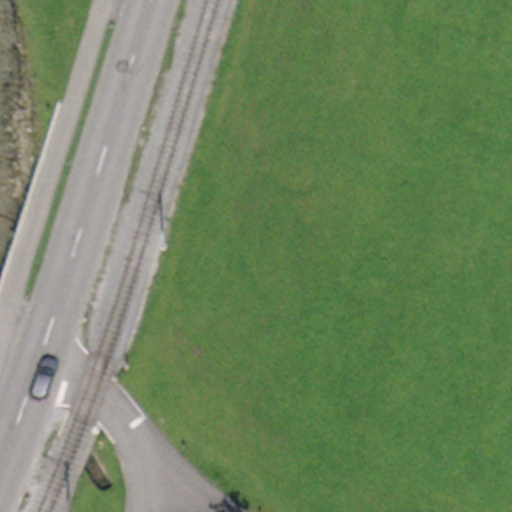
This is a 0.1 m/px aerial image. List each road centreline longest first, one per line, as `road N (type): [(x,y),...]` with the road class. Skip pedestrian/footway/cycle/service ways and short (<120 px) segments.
road 1 (secondary): [(151,0),(0,478)]
road 2 (track): [(38,366),(96,397),(201,511)]
